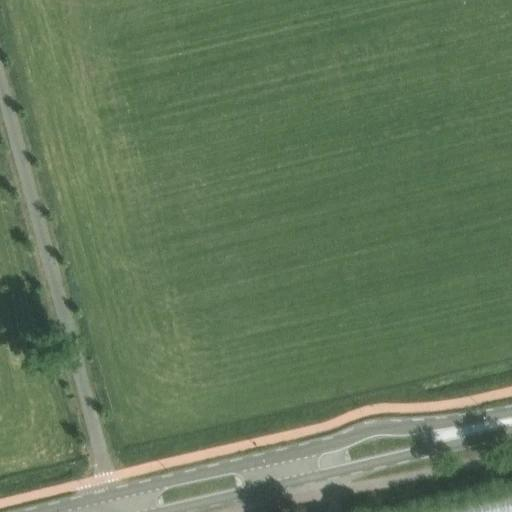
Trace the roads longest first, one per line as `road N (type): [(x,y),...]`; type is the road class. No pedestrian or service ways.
road 1 (primary): [(511,411),(366,426),(317,446),(39,511)]
road 2 (primary): [(169,511),(511,431)]
